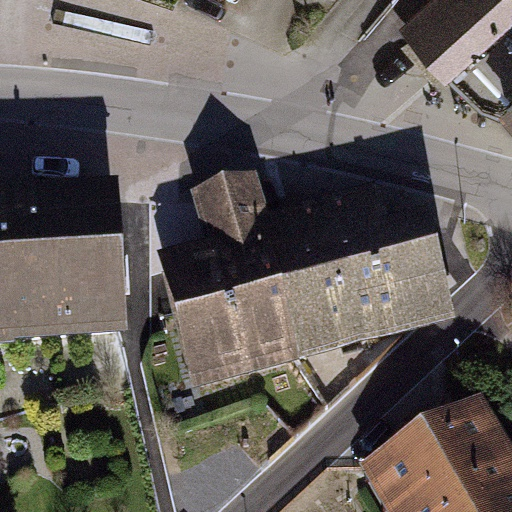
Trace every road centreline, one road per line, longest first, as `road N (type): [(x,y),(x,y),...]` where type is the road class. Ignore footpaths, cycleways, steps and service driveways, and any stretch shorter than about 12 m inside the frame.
road 1 (residential): [(0,103),(172,117),(306,140),(511,192)]
road 2 (residential): [(511,261),(250,511)]
